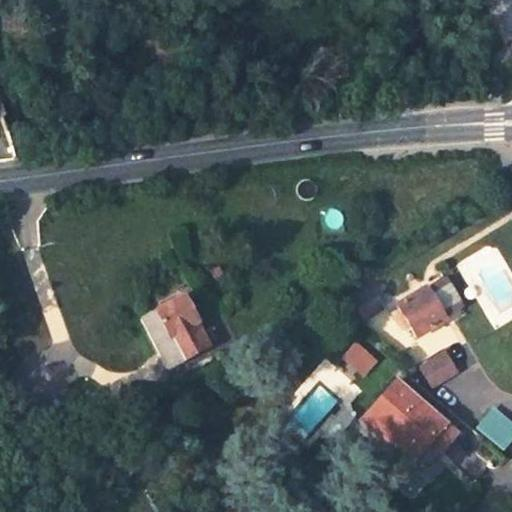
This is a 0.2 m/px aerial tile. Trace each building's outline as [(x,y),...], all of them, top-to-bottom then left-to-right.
[(366,283),(346,296),(363,323),(384,310),(366,283)] [(397,305),(414,336),(442,320),(425,291),(397,305)] [(204,320),(188,294),(142,318),(162,356),(175,349),(181,361),(208,347),(195,324),(204,320)] [(371,358),(352,347),(344,361),(363,372),(371,358)] [(457,371),(444,351),(418,367),(431,388),(457,371)] [(455,436),(393,385),(362,423),(381,439),(384,436),(433,479),(444,465),(439,454),(455,436)] [(511,423),(494,408),(475,428),(502,452),(511,441),(511,423)]
